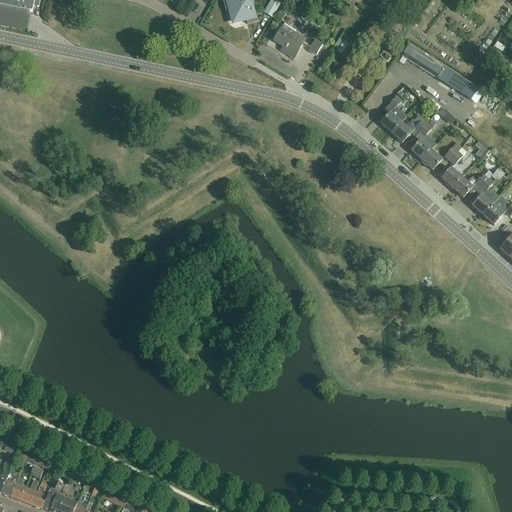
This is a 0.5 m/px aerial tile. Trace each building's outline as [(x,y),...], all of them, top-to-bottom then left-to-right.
[(0,0),(0,6),(29,13),(32,13),(33,7),(39,8),(40,1),(35,0),(0,0)] [(240,0),(222,0),(224,4),(226,12),(230,11),(233,22),(245,19),(246,24),(247,26),(256,24),(249,0),(240,0)] [(272,1),(264,15),(272,20),(281,6),(272,1)] [(0,6),(0,29),(24,35),(29,13),(0,6)] [(295,31),(284,24),(274,40),(284,47),(282,51),(294,58),(305,40),(294,33),(295,31)] [(307,52),(314,57),(320,46),(313,42),(307,52)] [(505,52),(508,45),(498,42),(495,48),(505,52)] [(343,43),(337,53),(342,57),(348,46),(343,43)] [(437,80),(444,68),(410,46),(402,58),(437,80)] [(496,52),(490,61),(496,65),(502,56),(496,52)] [(383,55),(381,57),(380,57),(381,57),(380,58),(383,62),(387,63),(391,59),(388,56),(383,54),(383,55),(382,55),(383,55)] [(444,68),(437,80),(454,90),(469,100),(476,89),(461,79),(444,68)] [(391,135),(400,124),(406,118),(396,110),(402,103),(396,98),(379,116),(384,121),(380,125),(391,135)] [(443,110),(438,115),(443,119),(447,115),(443,110)] [(400,124),(391,135),(402,144),(402,145),(402,144),(411,134),(413,132),(417,136),(427,125),(423,122),(419,126),(414,122),(406,130),(400,124)] [(427,125),(417,136),(416,138),(420,142),(411,152),(422,162),(431,152),(436,146),(433,144),(427,137),(432,130),(427,125)] [(448,163),(461,149),(456,144),(452,149),(444,159),(448,163)] [(463,146),(461,149),(448,163),(453,167),(451,170),(441,180),(452,190),(461,179),(457,175),(461,170),(455,165),(465,153),(465,152),(467,150),(463,146)] [(478,152),(475,156),(479,160),(482,156),(487,151),(482,146),(477,151),(478,152)] [(442,161),(431,152),(422,162),(432,172),(442,161)] [(497,171),(491,178),(497,184),(503,176),(497,171)] [(461,179),(452,190),(463,199),(474,187),(478,191),(488,180),(491,176),(488,173),(485,177),(484,176),(477,183),(474,180),(471,180),(467,184),(461,179)] [(488,180),(478,191),(483,195),(481,197),(471,207),(482,217),(499,198),(488,189),(492,185),(488,180)] [(492,207),(482,217),(493,227),(503,217),(505,214),(509,218),(511,214),(511,206),(511,207),(500,198),(499,198),(492,207)] [(511,262),(511,237),(499,251),(511,262)] [(7,446),(4,452),(12,456),(14,450),(7,446)] [(14,459),(14,461),(24,465),(26,460),(28,455),(18,450),(14,459)] [(28,455),(26,460),(35,464),(38,459),(28,455)] [(14,461),(14,459),(9,457),(3,470),(5,470),(1,478),(0,477),(0,494),(1,495),(9,473),(14,461)] [(47,464),(38,459),(35,464),(44,469),(47,464)] [(40,480),(43,473),(33,468),(31,476),(40,480)] [(9,473),(1,495),(11,499),(18,479),(19,477),(9,473)] [(23,481),(18,479),(11,499),(20,502),(25,490),(20,488),(23,481)] [(47,499),(42,511),(44,511),(74,511),(77,505),(72,504),(68,502),(63,500),(57,497),(59,492),(62,484),(54,481),(51,489),(49,494),(47,499)] [(29,492),(25,490),(20,502),(30,506),(39,484),(33,482),(29,492)] [(42,511),(47,499),(42,497),(46,486),(41,484),(32,507),(42,511)] [(127,503),(105,492),(103,498),(102,497),(101,498),(124,509),(124,508),(127,503)] [(77,504),(77,505),(74,511),(84,511),(87,507),(85,507),(89,496),(84,494),(79,504),(77,504)] [(136,511),(138,508),(127,503),(124,508),(124,509),(130,511),(136,511)]
